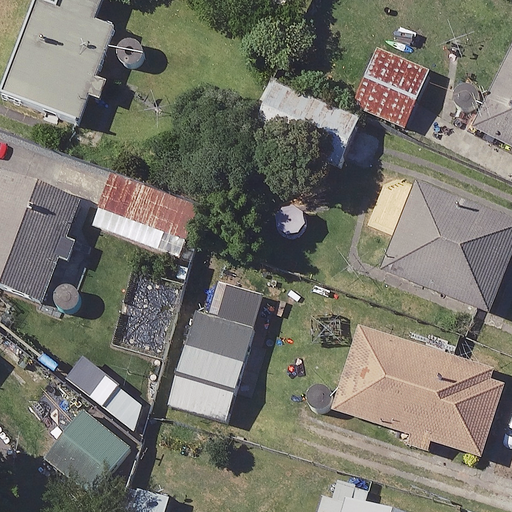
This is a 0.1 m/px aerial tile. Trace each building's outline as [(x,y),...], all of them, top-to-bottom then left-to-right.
[(103,0),(58,0),(57,5),(44,0),(37,0),(4,96),(82,124),(116,28),(95,21),(103,0)] [(432,74),(379,50),(354,106),(406,130),(432,74)] [(511,52),(487,99),(466,87),(451,116),(511,148),(511,52)] [(362,118),(308,96),(288,145),(341,168),(362,118)] [(82,200),(1,171),(0,174),(0,285),(46,302),(82,200)] [(111,172),(98,209),(156,231),(150,248),(158,251),(155,260),(181,269),(204,206),(111,172)] [(511,257),(511,225),(393,178),(376,218),(400,228),(383,271),(490,313),(511,257)] [(255,334),(195,316),(168,406),(228,424),(255,334)] [(456,360),(361,329),(334,410),(482,458),(507,382),(455,365),(456,360)] [(133,447),(83,409),(45,459),(95,496),(133,447)] [(169,511),(173,502),(139,488),(129,511),(169,511)] [(386,511),(327,493),(321,511),(386,511)]
